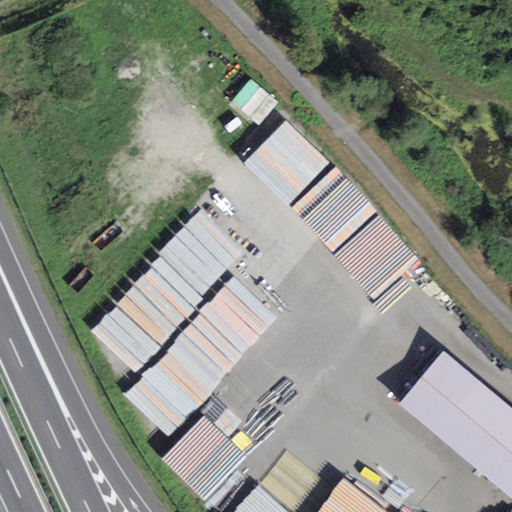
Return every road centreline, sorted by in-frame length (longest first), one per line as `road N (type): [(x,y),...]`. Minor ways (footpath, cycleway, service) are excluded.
road 1 (track): [(219,0),(511,323)]
road 2 (motorway): [(134,511),(0,286)]
road 3 (motorway): [(90,511),(0,314)]
